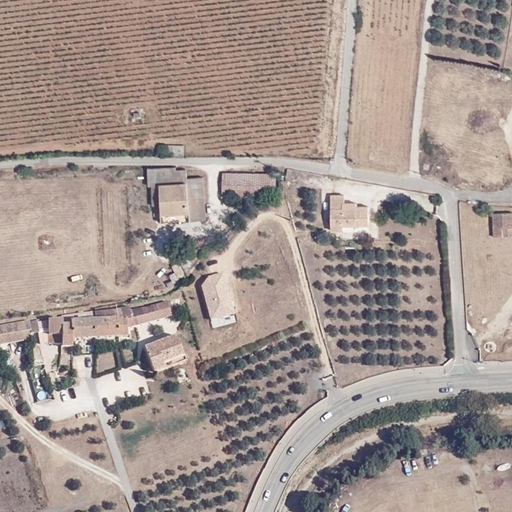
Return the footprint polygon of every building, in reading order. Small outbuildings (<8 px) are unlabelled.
[(177,155),(184,156),(185,144),(155,143),(155,153),(177,153),(177,155)] [(173,172),(146,174),(146,190),(148,190),(150,210),(158,209),(159,220),(188,218),(188,225),(204,223),(200,182),(184,183),(183,174),(173,174),(173,172)] [(273,179),(221,177),(220,199),(273,200),(273,179)] [(309,188),(311,181),(295,180),(295,187),(309,188)] [(342,199),(329,199),(329,236),(341,236),(341,230),(366,230),(366,211),(354,211),(354,207),(342,207),(342,199)] [(511,240),(511,217),(490,218),(491,241),(511,240)] [(174,297),(186,310),(264,242),(252,230),(174,297)] [(175,268),(181,275),(185,272),(175,260),(171,263),(175,268)] [(179,333),(195,372),(306,330),(291,291),(296,288),(285,263),(216,290),(220,302),(181,319),(185,331),(179,333)] [(176,280),(181,275),(175,268),(170,273),(176,280)] [(130,305),(96,310),(96,334),(126,334),(126,328),(169,313),(168,301),(153,303),(153,306),(130,310),(130,305)] [(96,334),(96,310),(62,316),(63,318),(39,322),(38,318),(28,320),(29,334),(39,333),(40,343),(47,343),(62,342),(62,346),(71,343),(72,335),(96,334)] [(29,334),(28,320),(21,321),(23,339),(30,338),(29,334)] [(0,342),(23,339),(21,321),(0,325),(0,342)] [(172,341),(141,353),(150,378),(161,374),(159,369),(180,361),(172,341)] [(124,363),(136,360),(134,353),(122,356),(124,363)]
